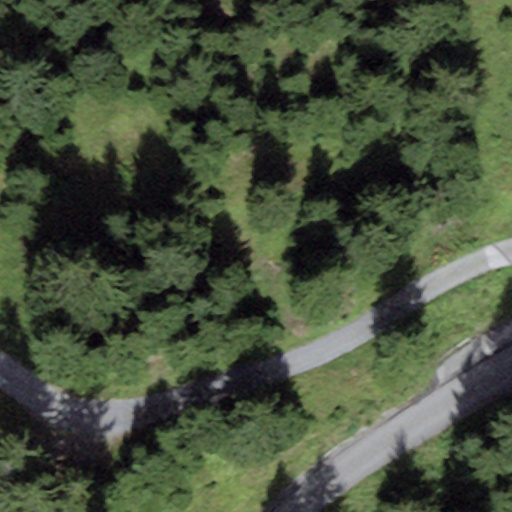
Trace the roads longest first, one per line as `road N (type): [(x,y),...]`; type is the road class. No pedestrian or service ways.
road 1 (track): [(0,366),(39,405),(71,417),(133,417),(279,368),(481,262),(511,254)]
road 2 (track): [(300,511),(416,422),(511,367)]
